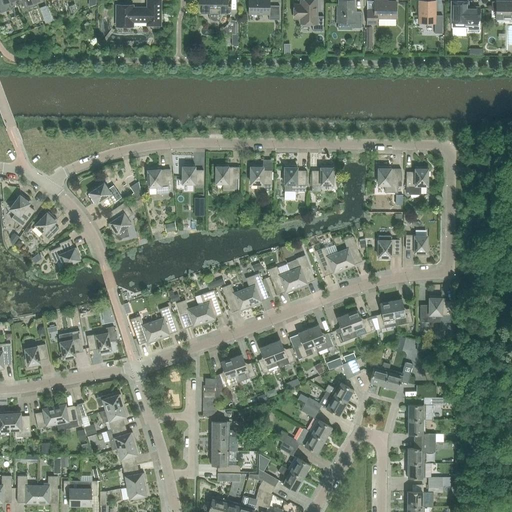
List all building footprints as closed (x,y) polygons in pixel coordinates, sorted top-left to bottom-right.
[(7,2),(11,0),(0,0),(0,13),(10,10),(7,2)] [(160,25),(160,0),(147,0),(147,8),(133,8),(133,6),(116,5),(116,26),(132,26),(132,22),(147,22),(147,25),(160,25)] [(220,16),(220,14),(231,14),(231,8),(230,8),(231,4),(228,4),(227,0),(216,0),(217,1),(209,1),(209,0),(198,0),(198,13),(209,13),(209,16),(209,17),(209,18),(210,19),(210,20),(212,20),(213,21),(214,21),(216,21),(217,21),(217,20),(218,20),(219,19),(219,18),(220,17),(220,16)] [(269,0),(248,0),(248,14),(269,14),(268,20),(279,20),(279,6),(269,6),(269,0)] [(312,31),(323,31),(323,16),(316,16),(316,0),(300,0),(301,5),(294,5),(294,18),(301,18),(301,24),(312,24),(312,31)] [(360,28),(361,12),(354,12),(354,0),(343,0),(338,0),(338,7),(337,7),(337,22),(351,22),(351,28),(360,28)] [(367,10),(367,24),(376,24),(376,19),(396,19),(396,2),(383,1),(383,0),(374,0),(374,10),(367,10)] [(435,1),(419,1),(419,23),(434,23),(434,33),(442,34),(442,15),(435,15),(435,1)] [(479,28),(479,22),(479,7),(467,7),(467,1),(451,1),(451,23),(467,23),(467,28),(479,28)] [(491,19),(496,19),(511,18),(511,1),(491,2),(491,19)] [(49,9),(42,10),(45,22),(52,20),(49,9)] [(235,34),(235,21),(229,19),(229,20),(228,23),(227,24),(225,26),(225,27),(222,29),(221,29),(224,33),(224,34),(235,34)] [(194,165),(182,165),(182,183),(194,184),(194,185),(203,185),(203,171),(194,171),(194,165)] [(238,191),(238,179),(238,167),(228,167),(228,165),(216,165),(216,183),(222,183),(222,191),(238,191)] [(262,165),(250,165),(250,184),(257,184),(257,191),(271,191),(271,171),(262,171),(262,165)] [(284,179),(284,191),(305,191),(305,171),(296,171),(296,165),(284,165),(284,170),(283,172),(282,174),(282,176),(283,177),(284,179)] [(320,192),(320,186),(320,184),(332,185),(332,166),(320,166),(320,172),(311,172),(311,192),(320,192)] [(390,166),(378,166),(378,172),(377,173),(376,175),(376,177),(376,178),(378,180),(378,185),(385,185),(385,193),(397,193),(398,181),(401,181),(401,169),(390,169),(390,166)] [(159,167),(147,168),(148,174),(146,175),(146,177),(146,179),(147,181),(148,182),(149,187),(155,187),(156,194),(169,193),(168,181),(171,180),(170,169),(159,170),(159,167)] [(415,173),(406,173),(406,187),(409,187),(409,195),(420,195),(420,186),(427,186),(427,167),(415,167),(415,173)] [(111,187),(107,189),(103,184),(88,194),(95,204),(100,201),(105,208),(121,197),(114,187),(111,187)] [(285,203),(296,203),(296,193),(285,193),(285,203)] [(15,213),(11,219),(22,227),(34,211),(27,206),(31,201),(21,194),(10,209),(15,213)] [(129,236),(126,226),(130,224),(126,218),(132,214),(124,202),(108,213),(113,221),(108,224),(118,239),(129,236)] [(48,212),(35,225),(44,233),(43,234),(49,241),(59,230),(53,224),(57,220),(48,212)] [(414,235),(405,235),(405,249),(414,249),(414,255),(426,255),(426,236),(414,236),(414,235)] [(337,253),(344,271),(355,267),(354,264),(362,261),(352,236),(343,240),(347,249),(337,253)] [(378,241),(378,259),(390,259),(390,253),(399,254),(399,240),(390,240),(390,236),(378,236),(378,241)] [(60,246),(49,251),(54,263),(61,260),(64,266),(69,264),(71,265),(73,265),(74,264),(76,263),(76,261),(81,258),(76,247),(74,248),(70,239),(59,244),(60,246)] [(344,271),(337,253),(328,257),(324,247),(315,251),(325,276),(333,273),(334,275),(344,271)] [(290,271),(297,289),(307,285),(306,283),(314,280),(305,255),(296,259),(299,268),(290,271)] [(297,289),(290,271),(280,275),(276,266),(267,270),(277,295),(285,291),(286,294),(297,289)] [(244,289),(251,307),(261,303),(260,301),(269,298),(259,273),(245,278),(249,287),(244,289)] [(251,307),(244,289),(234,293),(231,284),(221,288),(231,313),(240,309),(240,312),(251,307)] [(198,306),(204,324),(215,321),(214,318),(223,315),(214,290),(200,295),(203,304),(198,306)] [(420,306),(420,322),(430,322),(430,320),(441,320),(441,322),(450,322),(450,316),(450,302),(441,302),(441,296),(429,296),(429,306),(420,306)] [(395,325),(412,322),(409,309),(404,310),(401,299),(390,301),(395,325)] [(204,324),(198,306),(188,309),(185,300),(176,303),(185,329),(193,326),(194,328),(204,324)] [(379,329),(395,325),(390,301),(380,303),(382,315),(376,316),(379,329)] [(153,322),(159,340),(169,336),(169,334),(177,331),(168,306),(159,309),(162,318),(153,322)] [(357,310),(347,314),(353,330),(356,337),(366,333),(371,331),(367,319),(361,321),(357,310)] [(341,329),(335,330),(340,343),(350,339),(356,337),(353,330),(347,314),(337,318),(341,329)] [(159,340),(153,322),(143,325),(140,316),(130,319),(139,344),(148,341),(148,344),(159,340)] [(308,329),(314,345),(317,352),(333,346),(328,334),(323,336),(318,325),(308,329)] [(99,354),(111,352),(109,342),(116,340),(113,326),(106,328),(107,333),(96,335),(95,334),(86,336),(89,350),(98,348),(99,354)] [(310,347),(314,345),(308,329),(298,333),(302,344),(297,346),(302,358),(313,354),(310,347)] [(79,331),(59,335),(60,342),(64,361),(75,358),(74,353),(83,351),(80,337),(79,331)] [(279,367),(289,363),(294,361),(289,349),(284,351),(280,340),(269,344),(276,360),(278,365),(279,367)] [(3,364),(12,363),(10,343),(0,344),(0,370),(3,370),(3,364)] [(25,349),(28,368),(40,365),(39,360),(48,358),(45,344),(36,346),(36,347),(25,349)] [(278,365),(276,360),(269,344),(259,348),(263,359),(258,361),(263,373),(268,371),(268,369),(278,365)] [(231,358),(239,382),(255,376),(251,364),(245,365),(242,355),(231,358)] [(223,387),(239,382),(231,358),(221,362),(224,373),(219,375),(223,387)] [(347,362),(353,376),(360,372),(354,359),(347,362)] [(346,379),(353,376),(347,362),(340,365),(346,379)] [(384,386),(388,369),(390,364),(383,362),(382,368),(374,366),(369,383),(384,386)] [(388,369),(384,386),(398,390),(400,382),(407,384),(410,372),(412,364),(404,362),(403,370),(402,373),(390,370),(388,369)] [(331,394),(346,403),(353,390),(338,381),(334,388),(328,384),(324,391),(331,394)] [(326,391),(319,403),(321,405),(323,407),(339,416),(346,403),(331,394),(326,391)] [(106,410),(124,405),(120,394),(115,396),(114,393),(96,398),(98,407),(104,405),(106,410)] [(305,404),(317,411),(321,405),(308,397),(305,404)] [(407,405),(407,419),(425,420),(432,420),(433,405),(446,405),(446,398),(423,398),(423,405),(407,405)] [(57,423),(58,430),(78,426),(74,406),(65,408),(64,402),(53,404),(57,423)] [(83,403),(77,405),(81,418),(87,416),(83,403)] [(46,425),(57,423),(53,404),(42,407),(44,412),(35,414),(37,428),(46,426),(46,425)] [(314,418),(317,411),(305,404),(301,411),(314,418)] [(111,430),(124,425),(121,417),(127,415),(124,405),(106,410),(101,412),(104,422),(108,421),(111,430)] [(30,436),(30,430),(29,416),(20,417),(20,411),(9,412),(10,430),(15,430),(15,437),(30,436)] [(0,430),(10,430),(9,412),(0,412),(0,430)] [(309,431),(325,440),(332,428),(316,419),(309,431)] [(425,434),(425,420),(407,419),(407,434),(414,434),(414,442),(439,441),(435,441),(435,434),(425,434)] [(229,422),(211,421),(211,436),(228,436),(237,436),(245,437),(245,430),(229,430),(229,422)] [(118,448),(136,443),(132,432),(127,434),(124,425),(111,430),(106,431),(112,450),(118,448)] [(325,440),(309,431),(303,428),(296,440),(281,432),(278,439),(283,442),(296,449),(299,443),(317,453),(325,440)] [(228,451),(228,436),(211,436),(211,450),(228,451)] [(424,463),(424,452),(435,452),(435,444),(443,444),(443,442),(439,441),(414,442),(413,448),(407,448),(406,463),(424,463)] [(292,455),(296,449),(283,442),(279,448),(292,455)] [(122,468),(136,464),(133,455),(139,453),(136,443),(118,448),(121,459),(120,459),(122,468)] [(228,465),(228,451),(211,450),(210,465),(217,465),(217,471),(240,472),(240,465),(228,465)] [(287,469),(303,478),(310,465),(295,456),(287,469)] [(424,478),(424,463),(406,463),(406,478),(424,478)] [(127,487),(146,484),(144,473),(138,474),(136,464),(122,468),(124,477),(125,477),(127,487)] [(287,469),(281,465),(277,471),(284,475),(280,482),(296,491),(303,478),(287,469)] [(278,480),(259,469),(258,469),(258,478),(262,480),(274,487),(278,480)] [(0,485),(0,504),(2,505),(2,503),(11,503),(11,476),(1,476),(1,485),(0,485)] [(37,505),(37,486),(27,486),(27,476),(17,476),(17,503),(26,503),(26,505),(37,505)] [(37,486),(37,505),(48,505),(48,503),(57,503),(57,476),(48,476),(48,486),(37,486)] [(270,493),(274,487),(262,480),(258,487),(265,491),(270,493)] [(80,483),(80,481),(63,481),(63,494),(69,494),(69,506),(80,506),(80,483)] [(97,494),(97,481),(88,481),(86,483),(80,483),(80,506),(91,506),(91,494),(97,494)] [(146,484),(127,487),(129,498),(132,498),(133,501),(143,499),(142,496),(148,495),(146,484)] [(261,506),(265,491),(258,487),(255,499),(254,504),(255,504),(261,506)] [(272,494),(270,493),(265,491),(261,506),(268,508),(272,494)] [(424,492),(413,492),(406,492),(406,506),(424,507),(424,492)] [(222,511),(226,500),(212,496),(207,511),(222,511)] [(253,511),(255,504),(254,504),(255,499),(243,496),(240,503),(238,511),(253,511)] [(238,511),(240,503),(226,500),(222,511),(238,511)]
